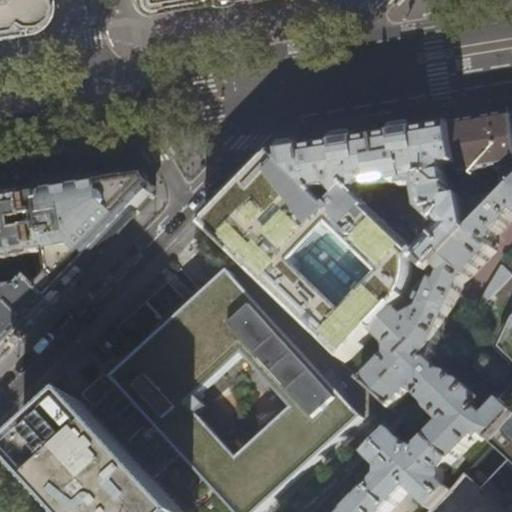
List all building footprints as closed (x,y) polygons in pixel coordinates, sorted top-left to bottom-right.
[(0,0),(0,39),(25,36),(22,27),(29,25),(33,22),(38,18),(41,14),(43,9),(44,6),(53,7),(51,0),(0,0)] [(132,0),(133,2),(139,2),(149,10),(149,14),(188,8),(242,0),(132,0)] [(149,10),(139,2),(133,2),(136,8),(137,10),(142,13),(144,14),(149,14),(149,10)] [(45,25),(47,22),(49,19),(51,14),(53,7),(44,6),(43,9),(41,14),(38,18),(33,22),(29,25),(22,27),(25,36),(31,34),(34,33),(38,31),(41,28),(45,25)] [(511,117),(504,118),(479,122),(487,170),(507,166),(511,192),(511,117)] [(321,148),(275,155),(319,198),(321,196),(321,194),(335,192),(344,201),(353,193),(383,189),(404,186),(404,189),(436,184),(440,207),(454,216),(431,244),(434,247),(447,259),(474,232),(496,210),(493,193),(480,195),(476,172),(487,170),(479,122),(403,134),(321,148)] [(319,198),(275,155),(233,199),(206,227),(348,363),(368,359),(394,335),(419,307),(426,300),(430,292),(433,284),(435,276),(435,267),(435,260),(435,254),(434,247),(431,244),(393,208),(397,204),(383,189),(353,193),(344,201),(334,211),(319,198)] [(129,225),(156,197),(143,177),(112,182),(54,192),(29,196),(40,259),(43,274),(42,277),(41,280),(39,281),(35,283),(56,304),(77,282),(80,274),(129,225)] [(511,194),(496,210),(474,232),(447,259),(459,268),(458,278),(453,278),(442,304),(427,313),(419,307),(394,335),(403,343),(404,354),(383,378),(413,405),(429,388),(447,404),(443,407),(453,416),(431,440),(456,463),(480,439),(484,442),(488,438),(496,446),(511,428),(511,407),(503,400),(496,408),(493,405),(497,392),(482,378),(476,377),(470,370),(462,369),(448,355),(491,271),(511,249),(511,243),(503,235),(511,225),(511,194)] [(0,200),(0,265),(40,259),(29,196),(0,200)] [(488,297),(495,302),(511,283),(511,266),(509,263),(488,297)] [(117,419),(107,428),(86,406),(52,436),(22,463),(66,511),(182,511),(152,479),(182,453),(235,511),(260,511),(363,420),(232,275),(215,290),(164,336),(115,379),(128,393),(121,400),(115,394),(109,400),(104,405),(117,419)] [(0,361),(15,346),(56,304),(35,283),(32,282),(25,288),(2,292),(0,290),(0,361)] [(511,510),(511,509),(511,330),(502,350),(511,358),(511,390),(503,400),(511,407),(511,428),(496,446),(511,460),(511,463),(488,488),(511,510)] [(463,349),(478,361),(487,349),(473,338),(463,349)] [(128,393),(115,379),(108,372),(80,399),(86,406),(107,428),(117,419),(104,405),(109,400),(115,394),(121,400),(128,393)] [(445,474),(456,463),(431,440),(422,449),(413,450),(394,431),(369,457),(384,471),(384,476),(348,511),(393,511),(413,493),(432,511),(452,490),(446,483),(447,480),(447,478),(447,476),(445,474)]
